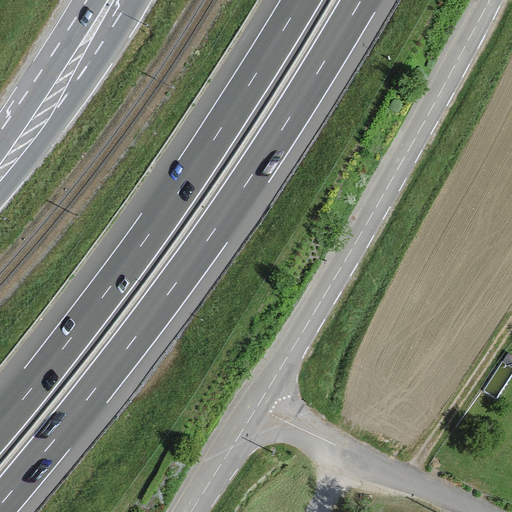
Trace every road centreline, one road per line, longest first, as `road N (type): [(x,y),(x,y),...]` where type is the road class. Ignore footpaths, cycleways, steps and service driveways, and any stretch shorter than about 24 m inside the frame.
road 1 (motorway): [(0,508),(193,266),(364,0)]
road 2 (motorway): [(300,0),(146,239),(0,423)]
road 3 (tertiary): [(490,0),(257,408)]
road 4 (residential): [(257,408),(482,511)]
road 5 (primary): [(0,175),(118,0)]
road 6 (tertiary): [(257,408),(191,511)]
